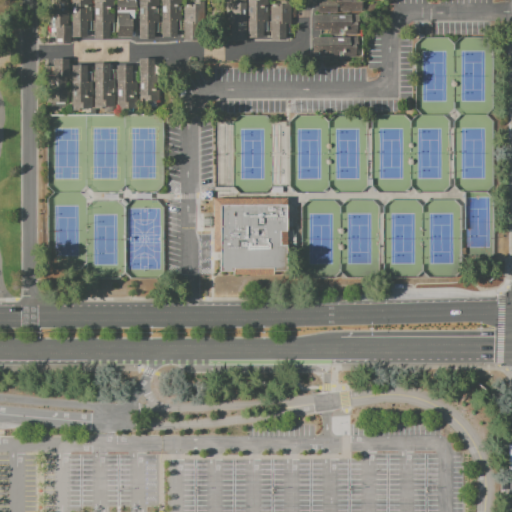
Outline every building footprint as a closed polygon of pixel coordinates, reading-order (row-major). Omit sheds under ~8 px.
[(50,0),(68,0),(68,11),(69,11),(69,19),(68,19),(68,25),(70,25),(70,43),(55,43),(55,36),(51,36),(51,27),(48,27),(48,11),(50,11),(50,0)] [(71,36),(71,0),(90,0),(90,6),(85,6),(85,11),(90,11),(90,20),(90,30),(85,30),(85,37),(71,36)] [(93,38),(93,0),(112,0),(113,8),(106,8),(107,13),(112,13),(113,22),(112,22),(112,31),(108,32),(108,38),(93,38)] [(116,38),(116,0),(136,0),(136,11),(134,11),(134,21),(135,21),(135,31),(131,31),(131,38),(116,38)] [(139,40),(139,4),(140,4),(140,0),(159,0),(159,9),(153,9),(153,14),(159,14),(159,23),(158,23),(159,33),(154,33),(154,40),(139,40)] [(161,38),(160,0),(180,0),(180,7),(175,7),(175,12),(180,12),(180,21),(179,21),(179,31),(175,31),(176,37),(161,38)] [(246,0),(246,39),(231,39),(231,33),(227,33),(227,24),(226,24),(226,14),(232,14),(232,9),(226,9),(226,0),(246,0)] [(247,39),(247,0),(267,0),(267,8),(261,8),(261,14),(267,14),(267,23),(266,23),(266,32),(262,32),(262,38),(247,39)] [(360,0),(360,12),(349,12),(349,14),(317,14),(317,0),(360,0)] [(270,39),(270,3),(275,3),(275,1),(290,2),(290,23),(289,23),(289,32),(285,32),(285,39),(270,39)] [(183,40),(183,4),(191,4),(191,2),(202,2),(202,40),(183,40)] [(355,35),(328,36),(328,34),(319,35),(319,30),(312,30),(312,17),(357,15),(357,26),(355,26),(355,35)] [(357,39),(357,49),(355,49),(355,58),(343,58),(343,53),(337,53),(337,58),(328,58),(319,58),(319,54),(312,54),(312,39),(357,39)] [(139,58),(153,58),(153,65),(158,65),(158,84),(153,84),(153,89),(158,89),(158,101),(139,101),(139,95),(138,95),(139,58)] [(67,102),(48,102),(48,92),(47,92),(47,75),(50,75),(50,66),(53,66),(53,59),(68,59),(68,77),(66,77),(66,82),(67,82),(67,91),(67,102)] [(114,107),(104,107),(104,108),(95,108),(95,100),(94,100),(94,63),(109,63),(109,70),(113,70),(114,79),(114,89),(109,89),(109,94),(114,94),(114,107)] [(116,109),(116,101),(115,65),(130,64),(130,71),(134,71),(135,80),(135,89),(130,89),(130,95),(135,95),(135,107),(126,107),(126,109),(116,109)] [(91,109),(81,109),(81,110),(72,110),(72,102),(71,102),(71,66),(86,65),(86,72),(91,72),(91,81),(91,91),(86,91),(86,96),(91,96),(91,109)] [(211,202),(285,201),(286,275),(212,276),(211,202)] [(156,202),(156,216),(136,216),(136,202),(156,202)]
